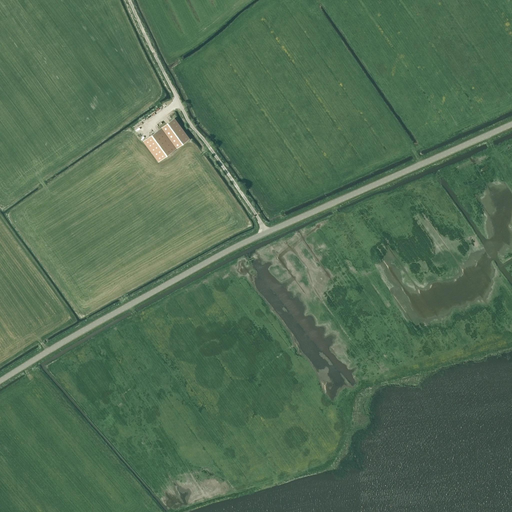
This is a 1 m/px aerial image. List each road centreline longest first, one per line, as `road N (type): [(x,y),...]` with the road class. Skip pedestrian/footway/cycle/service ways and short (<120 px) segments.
road 1 (tertiary): [(0,381),(265,232)]
road 2 (unclassified): [(265,232),(189,122),(128,0)]
road 3 (tertiary): [(265,232),(511,124)]
